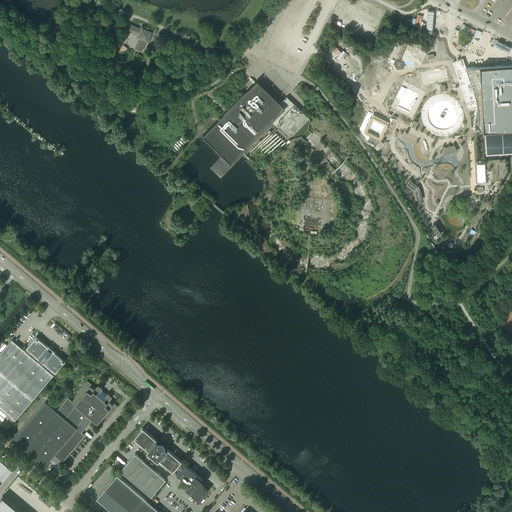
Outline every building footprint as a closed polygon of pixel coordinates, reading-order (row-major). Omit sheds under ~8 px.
[(147,42),(152,31),(141,27),(140,30),(131,26),(129,31),(138,35),(137,38),(140,39),(136,48),(141,50),(145,41),(147,42)] [(408,43),(404,41),(394,62),(397,68),(403,68),(405,62),(401,58),(408,43)] [(511,65),(465,68),(476,101),(477,109),(479,130),(479,132),(483,132),(484,139),(486,139),(487,154),(511,152),(511,57),(511,58),(511,65)] [(476,101),(465,68),(462,59),(452,62),(465,104),(476,101)] [(271,122),(285,108),(257,80),(202,135),(231,163),(271,122)] [(358,100),(357,99),(358,97),(351,93),(348,98),(352,100),(350,103),(353,104),(353,106),(357,108),(358,105),(357,105),(358,104),(357,103),(358,100)] [(384,131),(385,131),(387,126),(386,126),(388,122),(373,114),(364,132),(365,133),(364,134),(369,137),(377,141),(378,139),(379,139),(380,138),(381,138),(383,134),(383,133),(384,131)] [(454,145),(443,146),(442,153),(457,151),(454,145)] [(419,187),(409,179),(405,185),(413,191),(415,200),(421,198),(419,187)] [(440,234),(434,224),(430,226),(437,236),(440,234)] [(12,296),(9,293),(5,290),(1,294),(8,300),(12,296)] [(0,408),(14,421),(53,375),(52,374),(54,372),(55,373),(65,361),(52,350),(52,351),(48,348),(49,347),(36,336),(26,348),(28,349),(26,351),(12,340),(0,353),(0,408)] [(81,432),(93,419),(97,423),(103,416),(107,419),(118,407),(112,402),(111,403),(108,401),(112,397),(107,393),(107,394),(102,389),(98,385),(94,389),(92,387),(93,385),(87,380),(76,393),(78,394),(72,401),(68,397),(56,411),(45,401),(14,438),(45,465),(54,455),(62,462),(85,435),(81,432)] [(123,466),(120,470),(151,496),(165,480),(165,479),(153,469),(145,462),(151,455),(158,461),(159,459),(168,467),(173,471),(176,466),(177,467),(178,468),(180,470),(176,474),(189,485),(185,489),(199,501),(208,491),(202,486),(201,485),(201,484),(200,480),(201,479),(202,478),(185,464),(181,468),(178,465),(181,461),(167,448),(167,449),(164,447),(163,446),(163,445),(161,443),(160,444),(158,442),(156,440),(157,440),(142,427),(134,438),(147,449),(146,451),(149,454),(143,461),(135,453),(123,466)] [(0,483),(12,470),(0,460),(0,483)] [(160,511),(117,474),(96,498),(112,511),(160,511)] [(0,511),(21,511),(2,496),(0,498),(0,511)]
